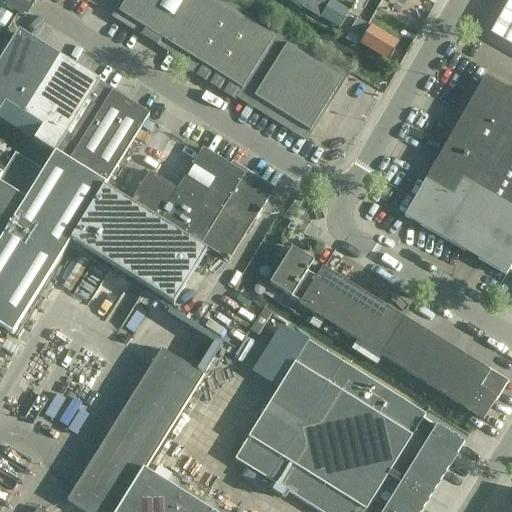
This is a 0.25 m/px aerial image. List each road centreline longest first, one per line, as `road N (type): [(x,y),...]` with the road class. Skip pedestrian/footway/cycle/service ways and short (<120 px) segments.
road 1 (unclassified): [(343,196),(35,6)]
road 2 (unclassified): [(511,339),(332,232),(343,196)]
road 3 (unclassified): [(343,196),(383,141),(460,0)]
